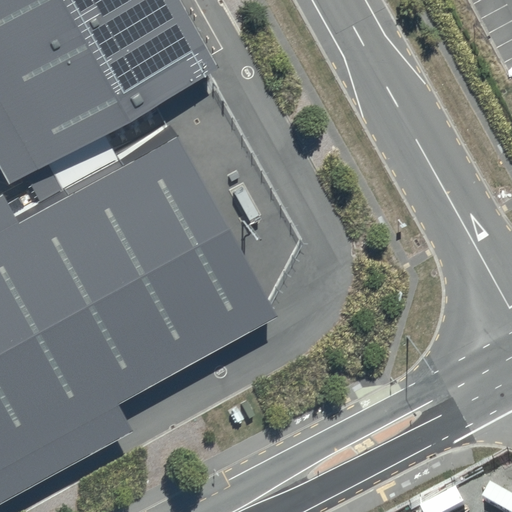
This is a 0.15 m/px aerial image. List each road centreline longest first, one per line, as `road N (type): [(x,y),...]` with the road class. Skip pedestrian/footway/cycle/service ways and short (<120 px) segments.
road 1 (unclassified): [(511,313),(333,0)]
road 2 (tertiary): [(511,366),(232,511)]
